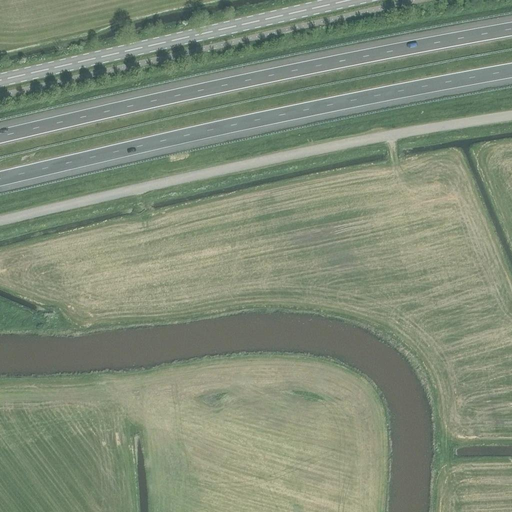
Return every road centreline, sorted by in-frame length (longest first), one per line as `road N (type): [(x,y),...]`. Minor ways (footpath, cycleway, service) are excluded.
road 1 (motorway): [(0,180),(511,71)]
road 2 (motorway): [(511,30),(0,138)]
road 3 (unclassified): [(0,221),(511,115)]
road 4 (tertiary): [(0,82),(374,0)]
